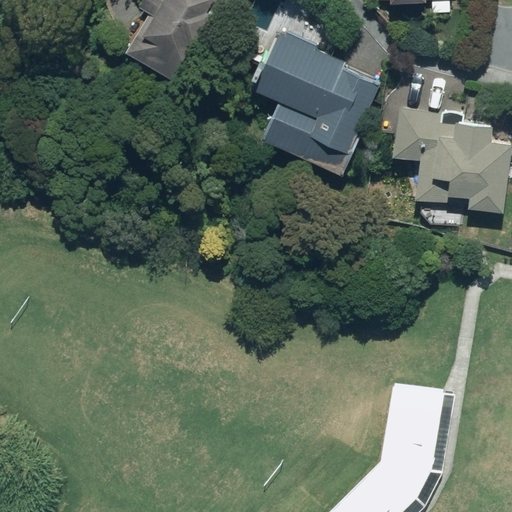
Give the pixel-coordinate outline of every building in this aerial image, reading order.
[(179,69),(223,6),(216,1),(216,0),(153,0),(161,6),(138,40),(179,69)] [(435,0),(436,10),(457,10),(456,0),(435,0)] [(349,65),(352,59),(320,44),(322,40),(289,25),(263,80),(286,90),(268,129),(351,167),(366,135),(360,133),(384,81),(349,65)] [(477,108),(407,103),(404,148),(426,150),(423,192),(470,195),(470,187),(479,188),(478,198),(511,200),(511,124),(502,124),(504,96),(478,94),(477,108)] [(333,511),(413,511),(439,488),(449,459),(454,383),(401,371),(381,467),(333,511)]
